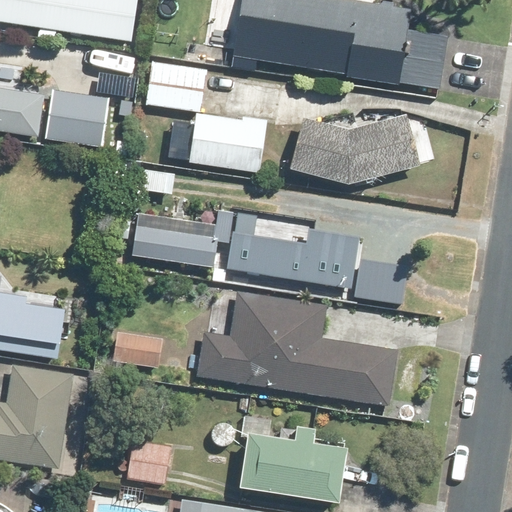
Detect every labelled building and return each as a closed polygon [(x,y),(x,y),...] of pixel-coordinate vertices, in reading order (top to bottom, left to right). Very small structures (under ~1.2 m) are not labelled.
[(0,0),(0,21),(55,30),(58,0),(0,0)] [(240,0),(232,54),(437,86),(446,33),(405,26),(408,8),(391,5),(358,0),(240,0)] [(110,20),(108,37),(127,39),(128,21),(110,20)] [(148,61),(143,102),(199,109),(204,68),(148,61)] [(0,131),(40,138),(47,95),(0,87),(0,131)] [(193,112),(186,160),(257,171),(264,119),(240,115),(239,119),(193,112)] [(369,175),(417,162),(403,112),(348,127),(300,115),(287,166),(347,181),(353,179),(355,186),(371,182),(369,175)] [(133,186),(170,192),(173,174),(124,166),(121,183),(134,184),(133,186)] [(130,254),(210,266),(216,223),(136,211),(130,254)] [(250,257),(249,268),(346,282),(353,233),(306,225),(304,242),(253,235),(251,241),(224,237),(221,254),(231,256),(229,269),(242,271),(244,257),(250,257)] [(185,352),(183,365),(198,367),(197,374),(384,403),(393,348),(320,336),(325,304),(235,290),(228,335),(204,331),(200,355),(185,352)] [(0,346),(54,355),(60,315),(0,305),(0,346)] [(111,360),(155,367),(160,336),(116,329),(111,360)] [(0,458),(58,467),(71,372),(12,364),(6,402),(0,401),(0,458)] [(240,433),(245,434),(237,484),(336,500),(345,444),(311,438),(313,426),(295,423),(293,437),(267,432),(269,418),(243,414),(240,433)] [(125,477),(163,484),(169,445),(131,439),(125,477)]
